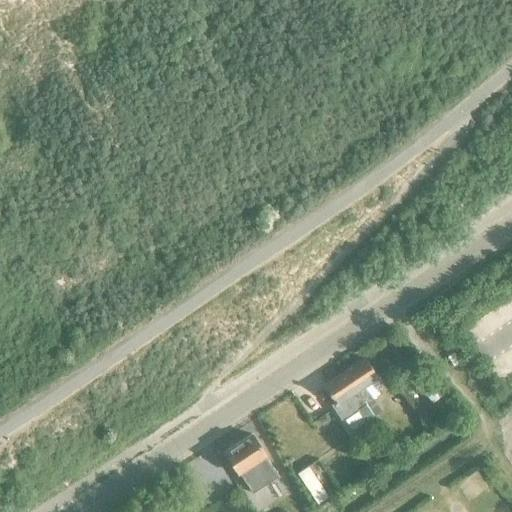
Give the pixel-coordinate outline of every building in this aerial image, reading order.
[(380,387),(374,378),(362,360),(342,374),(363,406),(371,400),(368,396),(380,387)] [(363,406),(342,374),(342,373),(322,387),(333,404),(330,406),(341,421),(343,420),(351,432),(363,424),(361,421),(369,415),(363,406)] [(371,400),(363,406),(369,415),(372,419),(380,414),(371,400)] [(249,435),(222,453),(236,474),(238,473),(251,492),(255,490),(266,483),(277,476),(263,456),(249,435)] [(326,454),(314,460),(330,490),(342,484),(326,454)] [(306,467),(295,475),(315,505),(327,498),(306,467)] [(469,488),(450,501),(457,511),(472,511),(482,505),(469,488)]
